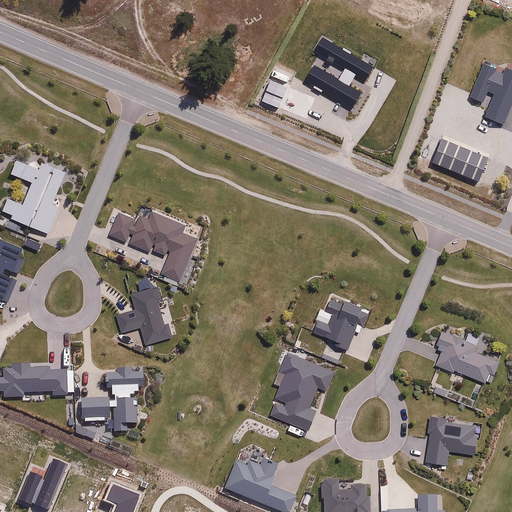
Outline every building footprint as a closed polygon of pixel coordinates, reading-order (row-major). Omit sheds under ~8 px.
[(53,208),(66,174),(42,165),(40,172),(15,162),(10,173),(34,182),(25,206),(9,200),(4,212),(13,215),(11,221),(49,234),(58,210),(53,208)] [(185,287),(205,240),(197,237),(201,227),(151,206),(146,218),(138,215),(137,216),(113,206),(103,229),(93,225),(88,238),(158,268),(155,274),(185,287)] [(160,290),(132,296),(136,311),(117,315),(121,334),(140,330),(143,347),(172,341),(167,320),(162,321),(160,309),(164,308),(160,290)] [(345,304),(333,299),(326,316),(347,324),(348,322),(357,326),(358,325),(363,327),(370,311),(347,301),(345,304)] [(456,370),(487,384),(491,375),(494,377),(500,364),(475,353),(478,347),(444,332),(437,348),(444,351),(436,367),(454,375),(456,370)] [(276,403),(271,416),(309,431),(317,412),(310,409),(319,388),(328,392),(336,373),(289,353),(281,373),(286,376),(276,399),(287,404),(286,407),(276,403)] [(118,373),(107,373),(107,387),(112,386),(112,397),(115,397),(115,401),(109,401),(109,398),(82,399),(83,418),(84,418),(85,425),(107,424),(107,420),(110,420),(110,411),(113,410),(114,435),(129,435),(129,427),(137,427),(136,425),(141,425),(140,402),(133,403),(133,398),(135,398),(135,393),(139,393),(139,385),(146,384),(146,371),(134,372),(134,369),(118,370),(118,373)] [(447,466),(449,453),(477,456),(479,437),(475,436),(477,427),(447,423),(447,420),(432,418),(425,463),(447,466)] [(237,462),(225,490),(278,511),(291,511),(298,498),(273,487),(276,479),(274,478),(279,466),(264,460),(261,466),(250,462),(248,466),(237,462)] [(337,478),(321,478),(321,483),(319,484),(320,499),(321,499),(322,511),(369,511),(368,496),(365,497),(364,484),(350,485),(350,489),(338,490),(337,478)] [(414,508),(385,509),(385,511),(442,511),(443,511),(436,511),(435,494),(416,495),(417,511),(415,511),(414,508)]
